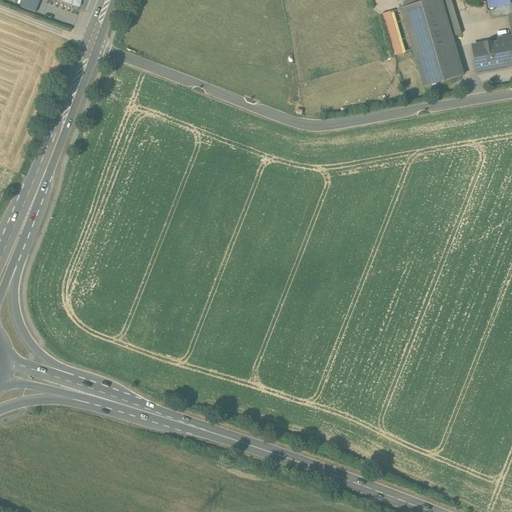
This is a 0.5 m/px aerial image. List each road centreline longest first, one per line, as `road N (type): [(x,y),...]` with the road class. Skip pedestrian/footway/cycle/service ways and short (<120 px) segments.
road 1 (residential): [(511,93),(318,127),(91,45)]
road 2 (primary): [(176,424),(126,391),(47,361),(20,328),(13,294),(42,209),(39,178)]
road 3 (primary): [(424,511),(176,424)]
road 4 (primary): [(0,409),(57,400),(176,424)]
road 5 (primary): [(164,420),(4,359)]
road 6 (primary): [(0,383),(164,420)]
road 7 (secondary): [(39,178),(91,45)]
road 8 (secondary): [(0,297),(39,178)]
